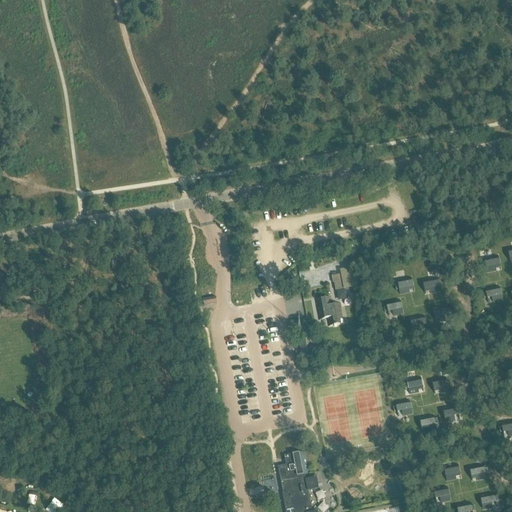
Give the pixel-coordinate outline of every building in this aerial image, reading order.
[(364,207),(364,197),(355,198),(356,208),(364,207)] [(489,263),(482,264),(483,269),(486,269),(486,273),(496,271),(496,269),(500,268),(498,256),(488,258),(489,263)] [(341,295),(349,293),(348,289),(354,288),(350,263),(336,266),(341,295)] [(402,284),(395,286),(396,291),(399,290),(400,295),(410,293),(409,291),(414,290),(411,277),(401,279),(402,284)] [(432,279),(422,281),(425,293),(430,292),(430,294),(440,292),(438,282),(433,283),(432,279)] [(486,293),(483,294),(484,299),(491,298),(492,303),(502,301),(500,289),(495,290),(494,287),(485,289),(486,293)] [(204,306),(217,303),(216,297),(203,299),(204,306)] [(332,306),(331,297),(315,300),(319,320),(326,319),(328,327),(344,324),(340,305),(332,306)] [(387,307),(384,307),(385,313),(392,311),(393,316),(403,314),(401,302),(396,303),(396,301),(386,303),(387,307)] [(438,310),(434,311),(436,323),(446,321),(445,317),(450,316),(448,306),(438,308),(438,310)] [(415,320),(410,321),(412,333),(422,331),(421,327),(426,326),(424,316),(414,318),(415,320)] [(302,360),(314,358),(311,338),(299,340),(302,360)] [(412,384),(404,385),(406,391),(408,390),(409,395),(419,393),(419,390),(423,389),(421,377),(411,379),(412,384)] [(442,378),(432,380),(434,393),(439,392),(439,394),(449,392),(447,382),(443,383),(442,378)] [(396,407),(393,408),(394,413),(402,412),(402,416),(412,414),(410,402),(405,403),(405,401),(395,403),(396,407)] [(448,410),(443,411),(445,423),(455,421),(454,416),(462,415),(461,410),(458,410),(457,406),(447,408),(448,410)] [(424,419),(420,420),(422,433),(432,431),(431,426),(438,424),(437,419),(434,420),(434,415),(424,417),(424,419)] [(336,443),(353,439),(348,417),(332,420),(336,443)] [(502,428),(499,429),(500,434),(507,432),(508,437),(511,436),(511,423),(511,424),(511,422),(501,424),(502,428)] [(286,466),(278,467),(279,475),(282,475),(285,490),(282,491),(283,494),(282,494),(285,511),(317,511),(312,511),(308,492),(319,490),(317,478),(306,481),(305,475),(309,474),(304,452),(284,456),(285,459),(286,466)] [(449,471),(445,472),(447,482),(456,480),(456,477),(461,477),(458,464),(448,466),(449,471)] [(479,465),(469,467),(472,480),(476,479),(477,481),(486,479),(485,475),(488,474),(487,469),(480,470),(479,465)] [(20,495),(20,485),(9,484),(8,495),(20,495)] [(443,488),(433,490),(435,500),(440,499),(441,503),(451,501),(448,489),(443,490),(443,488)] [(485,497),(480,498),(483,510),(493,508),(492,503),(499,502),(498,497),(495,497),(494,493),(484,495),(485,497)] [(33,496),(28,506),(38,510),(43,500),(33,496)] [(461,507),(457,508),(457,511),(473,511),(475,511),(474,506),(471,507),(471,503),(461,504),(461,507)]
